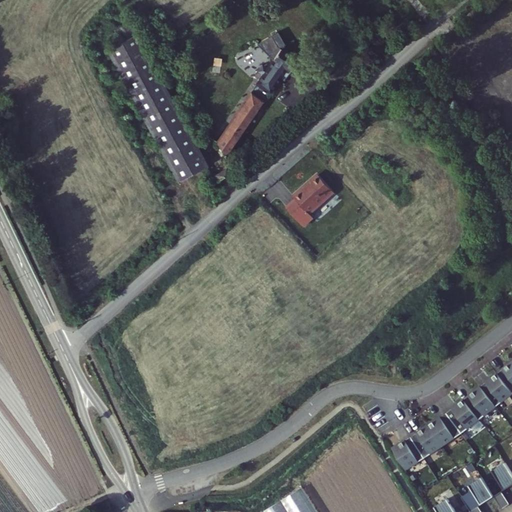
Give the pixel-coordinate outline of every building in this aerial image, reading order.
[(243,0),(235,6),(262,50),(281,38),(258,0),(243,0)] [(195,173),(207,167),(132,22),(109,34),(115,45),(110,48),(127,80),(139,73),(192,175),(195,173)] [(285,45),(281,38),(262,50),(267,58),(270,54),(271,54),(285,45)] [(228,162),(286,65),(271,54),(270,54),(267,58),(266,61),(262,66),(218,142),(228,162)] [(262,66),(266,61),(259,57),(256,62),(262,66)] [(127,80),(178,181),(192,175),(139,73),(127,80)] [(285,211),(302,229),(311,220),(307,215),(331,194),(318,179),(293,201),(295,202),(285,211)] [(13,183),(7,186),(10,192),(16,189),(13,183)] [(494,376),(510,396),(511,394),(511,364),(510,361),(504,366),(505,367),(494,376)] [(477,389),(493,409),(510,396),(494,376),(482,385),(481,384),(476,388),(477,389)] [(460,402),(476,423),(493,409),(477,389),(466,397),(465,396),(459,401),(460,402)] [(449,409),(442,414),(459,436),(476,423),(460,402),(450,411),(449,409)] [(425,427),(440,449),(459,436),(442,414),(436,419),(437,420),(425,427)] [(407,438),(422,461),(440,449),(425,427),(414,435),(413,433),(407,438)] [(403,473),(422,461),(407,438),(400,442),(401,443),(389,451),(403,473)] [(511,480),(502,465),(490,473),(502,492),(511,485),(511,480)] [(479,480),(467,488),(479,507),(491,499),(479,480)] [(499,494),(491,499),(499,511),(508,506),(499,494)] [(451,511),(445,502),(433,510),(434,511),(451,511)]
